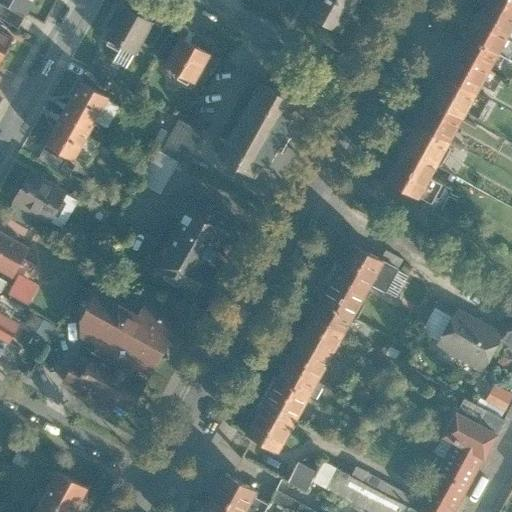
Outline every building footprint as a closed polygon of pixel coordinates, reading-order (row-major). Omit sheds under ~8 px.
[(3,0),(27,12),(33,0),(3,0)] [(311,0),(305,11),(341,30),(358,0),(311,0)] [(504,38),(511,24),(511,6),(498,0),(481,0),(470,20),(504,38)] [(25,16),(0,2),(0,16),(19,27),(25,16)] [(124,3),(105,36),(110,39),(107,43),(119,50),(114,59),(127,66),(143,40),(154,20),(124,3)] [(165,26),(154,20),(143,40),(153,46),(165,26)] [(454,50),(487,68),(504,38),(470,20),(454,50)] [(0,61),(14,36),(0,28),(0,61)] [(157,56),(167,61),(180,39),(169,33),(157,56)] [(167,61),(165,65),(196,82),(211,53),(181,36),(180,39),(167,61)] [(440,75),(474,92),(487,68),(454,50),(440,75)] [(110,78),(90,67),(83,78),(104,89),(110,78)] [(426,99),(460,118),(474,92),(440,75),(426,99)] [(299,101),(260,79),(232,133),(277,157),(299,118),(292,114),(299,101)] [(62,113),(92,129),(108,98),(77,82),(62,113)] [(426,99),(414,122),(448,141),(460,118),(426,99)] [(92,129),(62,113),(46,144),(76,160),(92,129)] [(187,164),(204,131),(179,118),(162,151),(187,164)] [(414,122),(400,149),(433,165),(448,141),(414,122)] [(277,157),(232,133),(219,156),(254,176),(263,160),(272,165),(277,157)] [(64,158),(44,148),(39,157),(59,168),(64,158)] [(162,193),(179,160),(158,149),(141,181),(162,193)] [(433,165),(400,149),(383,179),(440,209),(451,189),(427,177),(433,165)] [(67,191),(30,170),(12,202),(33,213),(50,223),(67,191)] [(153,267),(199,291),(210,273),(206,271),(225,240),(229,242),(240,222),(193,196),(153,267)] [(33,213),(12,202),(6,214),(26,225),(33,213)] [(29,247),(0,230),(0,268),(13,276),(29,247)] [(354,244),(336,276),(372,294),(375,286),(389,292),(402,268),(354,244)] [(39,284),(20,273),(9,293),(28,304),(39,284)] [(0,286),(5,289),(10,280),(0,275),(0,286)] [(322,301),(357,319),(372,294),(336,276),(322,301)] [(99,345),(139,368),(153,375),(182,323),(147,305),(142,313),(99,291),(92,302),(81,302),(82,337),(99,345)] [(314,314),(349,333),(357,319),(322,301),(314,314)] [(486,371),(504,339),(508,333),(460,308),(438,344),(486,371)] [(300,339),(335,357),(349,333),(314,314),(300,339)] [(0,336),(10,342),(20,325),(8,319),(7,321),(0,317),(0,336)] [(36,340),(45,345),(56,327),(48,322),(36,340)] [(287,363),(322,380),(335,357),(300,339),(287,363)] [(139,368),(99,345),(95,352),(85,346),(63,383),(113,410),(117,404),(132,412),(150,380),(136,372),(139,368)] [(279,378),(313,395),(322,380),(287,363),(279,378)] [(268,398),(302,416),(313,395),(279,378),(268,398)] [(488,402),(509,411),(511,404),(511,388),(497,381),(488,402)] [(302,416),(268,398),(248,434),(282,452),(302,416)] [(456,511),(499,431),(461,411),(447,439),(453,442),(416,511),(456,511)] [(320,471),(301,462),(291,480),(310,490),(315,481),(320,471)] [(324,463),(320,471),(315,481),(329,488),(338,471),(338,470),(324,463)] [(415,511),(338,471),(329,488),(327,491),(366,511),(415,511)] [(34,511),(74,511),(87,490),(56,473),(34,511)] [(227,474),(207,508),(214,511),(268,511),(273,504),(259,497),(261,492),(227,474)]
